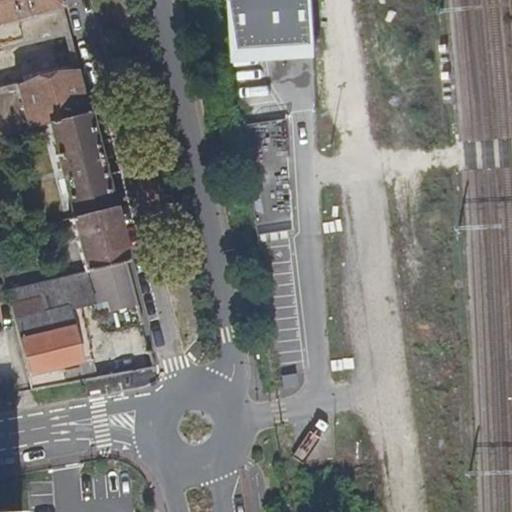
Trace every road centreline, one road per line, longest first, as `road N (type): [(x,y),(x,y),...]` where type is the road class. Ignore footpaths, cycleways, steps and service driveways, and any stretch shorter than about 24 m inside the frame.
road 1 (track): [(404,511),(334,0)]
road 2 (unclassified): [(139,0),(229,327),(209,386)]
road 3 (residential): [(184,385),(79,0)]
road 4 (unclassified): [(0,444),(96,427),(161,427)]
road 5 (track): [(308,173),(448,159)]
